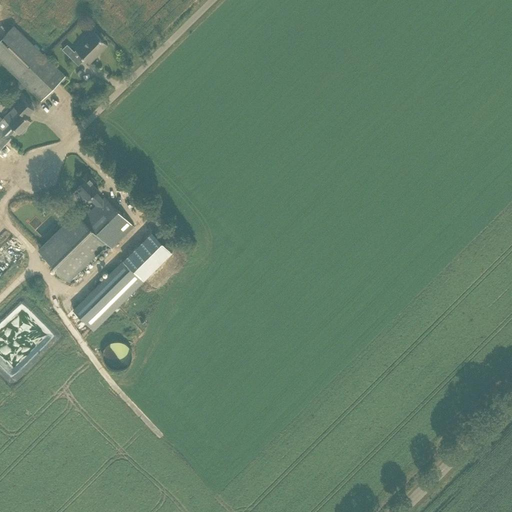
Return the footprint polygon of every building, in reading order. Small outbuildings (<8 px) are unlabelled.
[(0,38),(0,59),(34,93),(41,100),(65,76),(13,25),(0,38)] [(74,48),(89,63),(107,45),(93,30),(74,48)] [(62,48),(70,57),(75,52),(67,43),(62,48)] [(31,121),(26,117),(34,110),(21,97),(13,104),(14,106),(0,119),(0,149),(11,138),(8,136),(15,129),(19,133),(20,131),(21,133),(23,132),(25,130),(26,128),(25,127),(31,121)] [(79,179),(83,182),(77,188),(88,199),(89,198),(96,205),(87,215),(81,209),(39,250),(68,280),(106,243),(111,248),(134,226),(105,197),(102,199),(95,192),(98,189),(93,184),(95,181),(86,172),(79,179)] [(153,230),(125,258),(144,279),(173,251),(153,230)] [(72,309),(92,329),(144,279),(125,258),(72,309)] [(101,357),(108,368),(120,371),(131,365),(133,353),(127,342),(115,339),(104,345),(101,357)]
